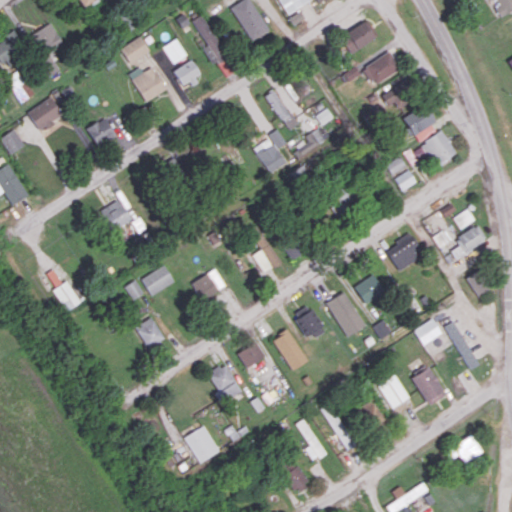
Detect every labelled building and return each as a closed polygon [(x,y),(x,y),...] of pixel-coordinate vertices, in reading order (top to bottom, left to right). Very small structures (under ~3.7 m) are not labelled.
[(249,40),(267,29),(248,0),(238,0),(228,7),(249,40)] [(276,0),(285,14),(307,0),(276,0)] [(511,0),(494,0),(497,5),(493,7),(497,16),(511,9),(511,0)] [(303,17),(298,10),(286,17),(291,25),(303,17)] [(200,48),(211,65),(226,55),(199,14),(190,20),(206,44),(200,48)] [(348,53),(376,35),(365,18),(337,36),(348,53)] [(44,54),(62,43),(48,21),(30,33),(44,54)] [(0,38),(0,63),(24,48),(13,31),(0,38)] [(128,63),(148,52),(139,35),(118,47),(128,63)] [(185,55),(175,38),(161,46),(171,63),(185,55)] [(398,69),(388,51),(361,65),(370,84),(398,69)] [(182,87),(199,77),(188,60),(172,70),(182,87)] [(127,73),(143,101),(165,89),(152,65),(141,71),(139,66),(127,73)] [(19,102),(32,94),(16,70),(4,78),(19,102)] [(388,111),(407,103),(399,84),(380,91),(388,111)] [(294,124),(273,88),(264,94),(285,130),(294,124)] [(61,113),(56,105),(62,102),(57,93),(26,109),(37,131),(53,122),(51,119),(61,113)] [(434,120),(423,103),(400,118),(411,135),(434,120)] [(314,114),(319,124),(331,117),(326,107),(314,114)] [(84,128),(96,145),(114,134),(103,116),(84,128)] [(413,135),(417,141),(433,130),(429,124),(413,135)] [(324,139),(315,127),(302,135),(305,139),(291,149),(296,157),(324,139)] [(0,139),(9,154),(23,144),(12,128),(0,136),(0,139)] [(267,137),(251,147),(267,172),(284,161),(276,148),(285,142),(275,128),(266,134),(267,137)] [(433,166),(454,151),(439,130),(404,154),(410,163),(424,154),(433,166)] [(383,163),(389,174),(404,166),(398,155),(383,163)] [(0,192),(4,191),(10,203),(25,196),(9,163),(0,166),(0,192)] [(392,178),(400,190),(414,181),(406,169),(392,178)] [(341,214),(345,187),(335,185),(330,212),(341,214)] [(130,218),(116,198),(97,211),(111,232),(130,218)] [(442,216),(453,209),(449,202),(438,209),(442,216)] [(451,216),(458,228),(472,220),(466,208),(451,216)] [(485,240),(476,224),(454,236),(458,244),(448,250),(452,258),(485,240)] [(250,254),(263,272),(279,261),(255,225),(247,230),(259,248),(250,254)] [(437,247),(447,241),(440,229),(430,236),(437,247)] [(395,269),(422,255),(410,233),(383,247),(395,269)] [(303,249),(293,237),(281,247),(291,259),(303,249)] [(148,294),(172,283),(164,265),(140,276),(148,294)] [(200,300),(224,286),(213,268),(189,282),(200,300)] [(464,277),(476,296),(490,288),(477,268),(464,277)] [(361,303),(382,293),(373,274),(352,283),(361,303)] [(143,292),(134,279),(123,286),(132,299),(143,292)] [(79,302),(65,280),(51,289),(65,311),(79,302)] [(364,324),(342,290),(324,302),(345,336),(364,324)] [(304,339),(321,331),(309,304),(292,312),(304,339)] [(146,348),(163,339),(151,316),(134,325),(146,348)] [(370,326),(378,338),(390,331),(381,318),(370,326)] [(440,332),(431,318),(411,329),(420,344),(440,332)] [(475,365),(454,319),(444,324),(465,370),(475,365)] [(270,339),(291,370),(306,359),(285,328),(270,339)] [(235,351),(244,366),(263,356),(255,341),(235,351)] [(205,374),(221,400),(239,389),(223,363),(205,374)] [(410,375),(425,405),(444,395),(428,365),(410,375)] [(376,385),(391,407),(408,396),(393,374),(376,385)] [(249,400),(256,412),(263,407),(256,396),(249,400)] [(384,418),(368,398),(353,410),(368,430),(384,418)] [(318,407),(343,447),(352,441),(327,401),(318,407)] [(294,423),(308,445),(303,448),(311,460),(324,452),(301,418),(294,423)] [(218,450),(202,424),(183,436),(198,462),(218,450)] [(233,441),(246,429),(243,426),(235,432),(229,425),(224,430),(233,441)] [(461,461),(479,454),(472,435),(449,443),(453,454),(458,453),(461,461)] [(307,482),(292,459),(277,468),(292,491),(307,482)] [(403,492),(399,485),(390,490),(395,499),(384,505),(388,511),(389,511),(426,490),(421,482),(403,492)]
